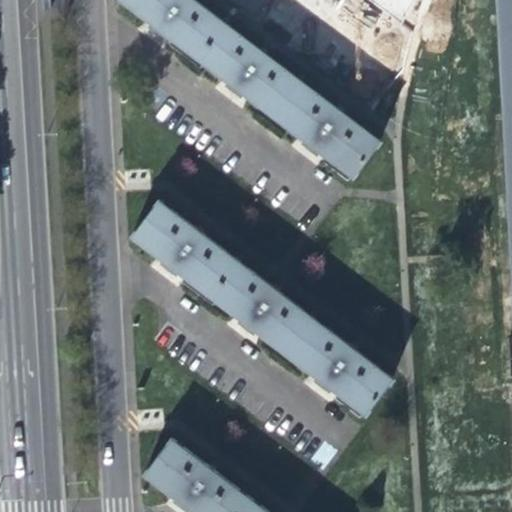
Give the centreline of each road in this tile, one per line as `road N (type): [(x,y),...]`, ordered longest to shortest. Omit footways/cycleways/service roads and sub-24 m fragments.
road 1 (secondary): [(33,511),(3,0)]
road 2 (residential): [(116,511),(87,0)]
road 3 (unknown): [(101,270),(330,436)]
